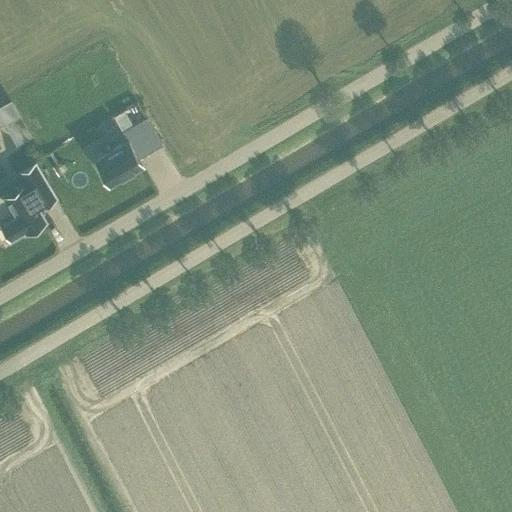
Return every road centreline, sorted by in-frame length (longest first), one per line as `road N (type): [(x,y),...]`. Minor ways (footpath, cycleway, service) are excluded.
road 1 (unclassified): [(0,381),(511,79)]
road 2 (unclassified): [(509,0),(0,298)]
